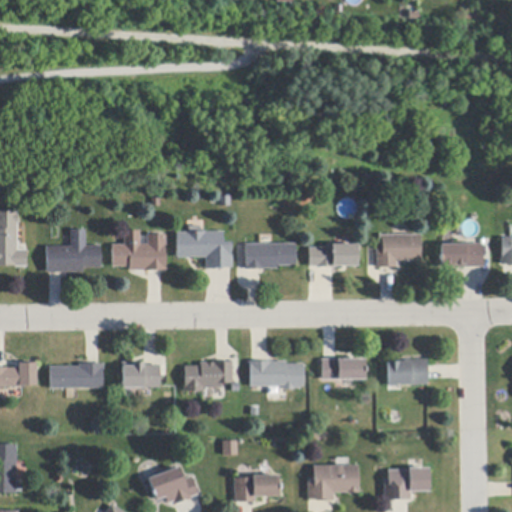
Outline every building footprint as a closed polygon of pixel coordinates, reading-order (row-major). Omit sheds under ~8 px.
[(17,242),(17,251),(26,251),(26,268),(14,268),(14,266),(0,266),(0,212),(16,212),(16,214),(17,214),(17,225),(16,225),(17,242)] [(62,274),(49,274),(46,274),(46,247),(70,247),(70,231),(85,231),(85,247),(100,247),(101,269),(83,270),(83,274),(62,274)] [(230,269),(221,269),(221,270),(207,270),(205,270),(205,258),(177,258),(176,233),(188,233),(204,233),(222,233),(223,243),(230,243),(230,256),(232,256),(232,269),(230,269)] [(392,268),(376,269),(376,247),(376,246),(379,246),(379,236),(420,235),(420,262),(397,262),(397,268),(392,268)] [(161,272),(148,272),(129,273),(129,268),(112,268),(111,246),(128,245),(129,244),(134,244),(134,245),(147,244),(146,236),(166,236),(166,247),(165,247),(166,269),(167,269),(167,271),(161,272)] [(511,266),(509,267),(509,265),(503,265),(500,265),(500,258),(501,258),(501,239),(511,238),(511,266)] [(259,270),(245,270),(245,247),(245,245),(261,245),(270,245),(295,245),(295,267),(277,267),(277,270),(259,270)] [(332,269),(330,269),(330,268),(320,268),(320,269),(316,269),(316,268),(310,268),(309,268),(308,249),(331,248),(331,245),(334,245),(354,245),(357,245),(357,267),(335,268),(335,269),(332,269)] [(482,268),(464,268),(440,269),(440,245),(453,245),(481,245),(482,268)] [(364,381),(321,381),(321,361),(323,361),(335,360),(364,360),(364,381)] [(427,361),(427,367),(427,380),(427,386),(413,386),(396,387),(396,388),(388,388),(386,388),(386,363),(396,363),(396,360),(410,360),(410,361),(427,361)] [(284,391),(283,391),(283,388),(250,388),(249,388),(249,365),(248,366),(248,362),(252,362),(267,362),(270,362),(270,363),(285,362),(285,366),(303,365),(303,387),(300,387),(300,389),(292,389),(292,391),(284,391)] [(144,366),(160,366),(160,385),(160,389),(152,389),(145,389),(131,389),(131,390),(122,390),(122,363),(134,363),(134,364),(143,364),(143,366),(144,366)] [(232,383),(232,384),(225,384),(222,384),(222,389),(220,389),(204,390),(204,393),(183,393),(183,387),(184,387),(184,368),(200,367),(200,364),(213,363),(217,363),(231,363),(232,383)] [(36,386),(0,388),(0,368),(4,368),(7,368),(7,369),(18,369),(18,364),(35,364),(36,386)] [(102,389),(49,390),(49,368),(79,367),(79,365),(87,365),(99,365),(103,365),(103,370),(102,370),(102,389)] [(237,442),(237,456),(223,456),(223,442),(237,442)] [(0,445),(16,446),(16,479),(16,487),(19,487),(20,487),(20,493),(15,493),(15,495),(0,494),(0,445)] [(332,502),(315,503),(315,501),(308,501),(307,501),(307,483),(313,483),(313,467),(357,466),(358,488),(359,488),(359,494),(333,495),(334,502),(332,502)] [(197,496),(174,505),(173,505),(172,503),(167,505),(164,498),(155,502),(147,480),(156,476),(178,468),(183,481),(190,478),(197,496)] [(408,469),(423,469),(428,469),(428,493),(410,492),(410,501),(407,501),(385,502),(383,502),(383,481),(387,481),(387,471),(407,471),(407,469),(408,469)] [(252,504),(237,504),(235,504),(234,480),(251,479),(251,477),(261,477),(278,476),(279,498),(254,499),(255,504),(252,504)] [(122,511),(108,503),(102,511),(122,511)]
